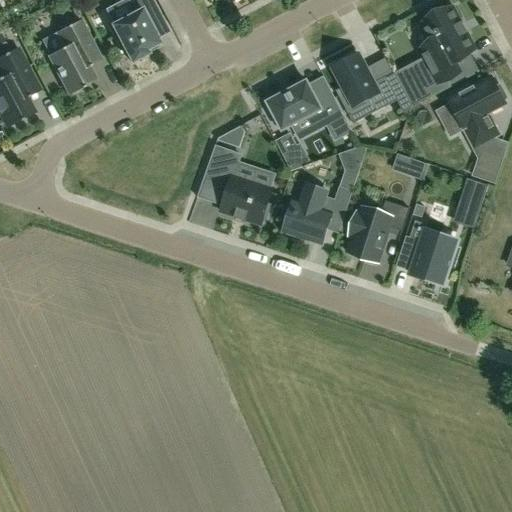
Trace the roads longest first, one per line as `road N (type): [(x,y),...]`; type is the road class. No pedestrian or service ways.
road 1 (residential): [(460,344),(35,203)]
road 2 (residential): [(35,203),(61,147),(212,64)]
road 3 (residential): [(212,64),(335,0)]
